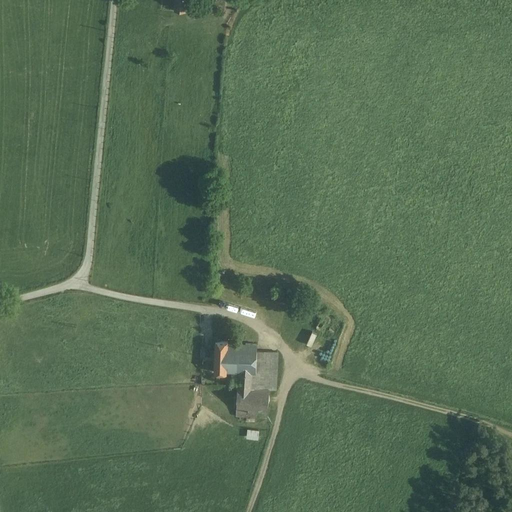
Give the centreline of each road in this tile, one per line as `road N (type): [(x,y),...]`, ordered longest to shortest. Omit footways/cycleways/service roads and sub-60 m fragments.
road 1 (track): [(74,286),(254,324),(299,374),(511,431)]
road 2 (residential): [(118,0),(88,266),(74,286),(0,303)]
road 3 (track): [(249,511),(292,366)]
